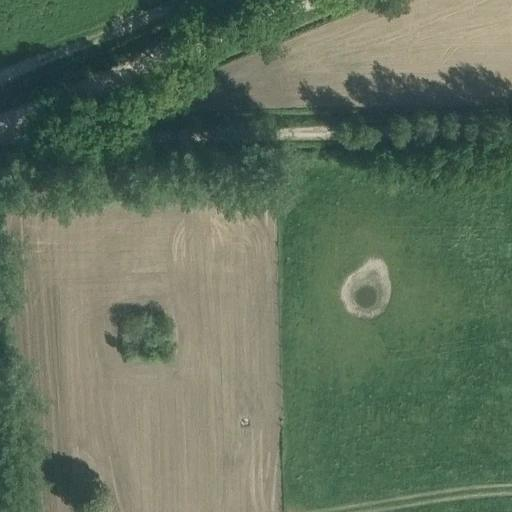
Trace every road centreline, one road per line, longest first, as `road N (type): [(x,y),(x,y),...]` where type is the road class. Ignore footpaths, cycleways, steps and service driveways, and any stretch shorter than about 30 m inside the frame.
road 1 (track): [(0,135),(511,128)]
road 2 (track): [(0,125),(307,0)]
